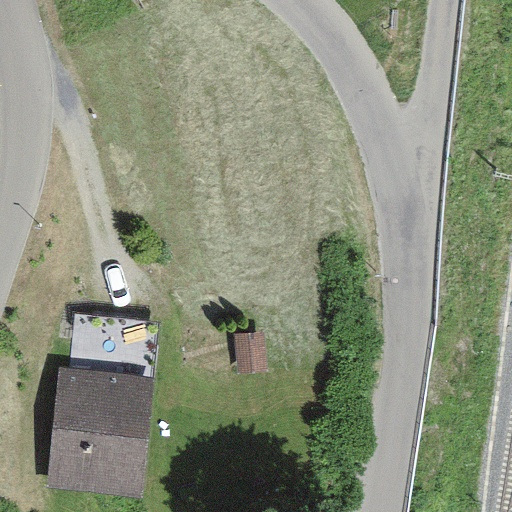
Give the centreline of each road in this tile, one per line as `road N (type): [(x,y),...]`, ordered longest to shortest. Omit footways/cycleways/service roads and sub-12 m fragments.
road 1 (residential): [(382,511),(409,307),(403,207)]
road 2 (residential): [(403,207),(347,55),(286,0)]
road 3 (residential): [(0,239),(24,154),(0,2)]
road 4 (residential): [(403,207),(427,121),(442,0)]
